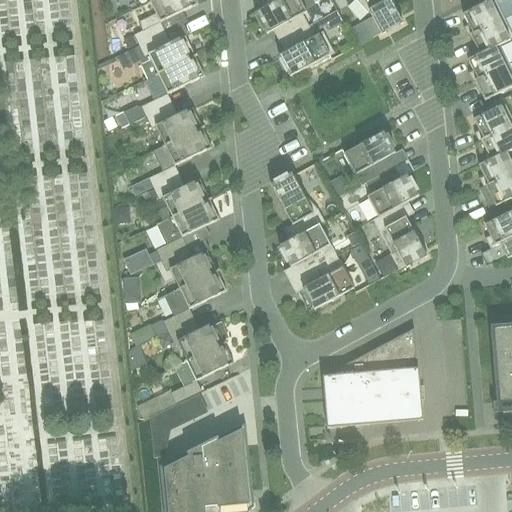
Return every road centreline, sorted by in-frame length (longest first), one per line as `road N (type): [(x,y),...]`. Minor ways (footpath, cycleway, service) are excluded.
road 1 (residential): [(291,363),(258,295),(247,190),(265,139),(238,83),(229,0)]
road 2 (residential): [(445,273),(422,0)]
road 3 (secondary): [(511,459),(387,472),(325,503)]
road 4 (residential): [(291,363),(435,287),(445,273)]
road 5 (residential): [(325,503),(291,461),(291,363)]
